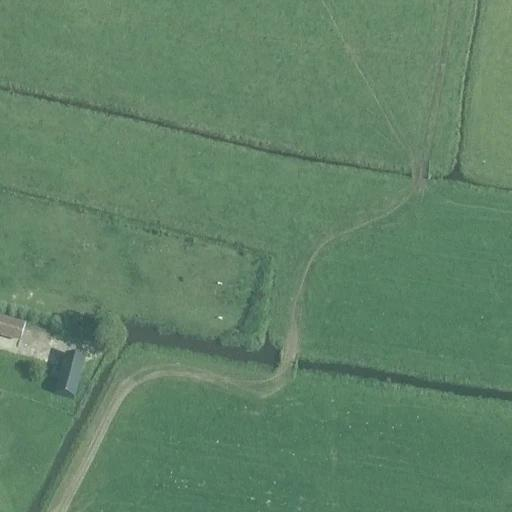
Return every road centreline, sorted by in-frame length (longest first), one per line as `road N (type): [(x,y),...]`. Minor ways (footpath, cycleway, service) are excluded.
road 1 (track): [(449,0),(418,194),(406,218),(339,238),(320,254),(295,297),(281,380),(265,389),(174,367),(144,373),(120,391),(57,511)]
road 2 (track): [(419,278),(320,254),(83,160),(0,136)]
